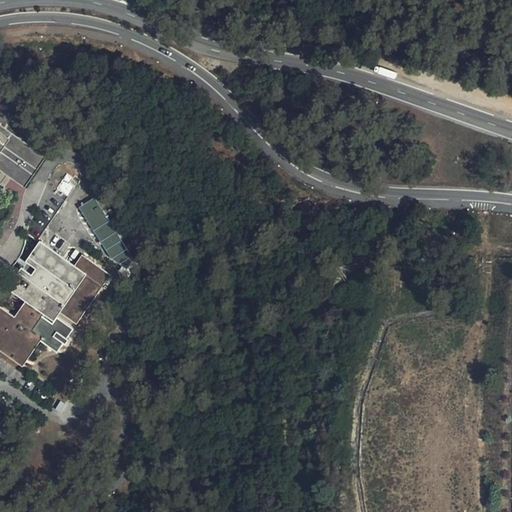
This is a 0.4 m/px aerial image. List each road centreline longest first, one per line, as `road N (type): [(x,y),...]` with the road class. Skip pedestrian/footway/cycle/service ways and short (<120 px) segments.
road 1 (tertiary): [(0,21),(65,19),(148,41),(199,70),(285,154),(323,177),(368,190),(511,199)]
road 2 (tertiary): [(511,131),(361,78),(226,52),(145,19)]
